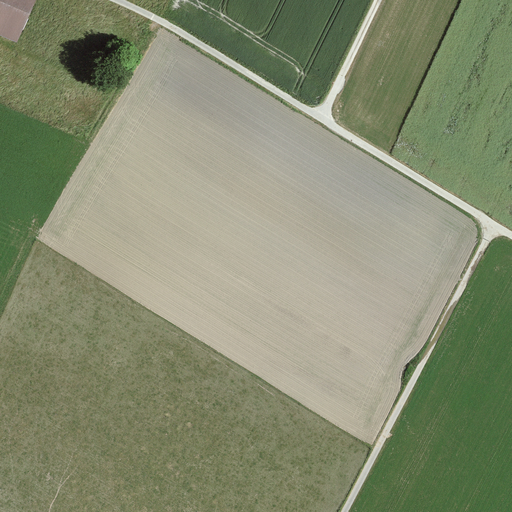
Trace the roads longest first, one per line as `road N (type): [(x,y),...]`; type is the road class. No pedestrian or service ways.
road 1 (track): [(321,118),(493,224),(349,511)]
road 2 (track): [(321,118),(115,0)]
road 3 (track): [(378,0),(321,118)]
